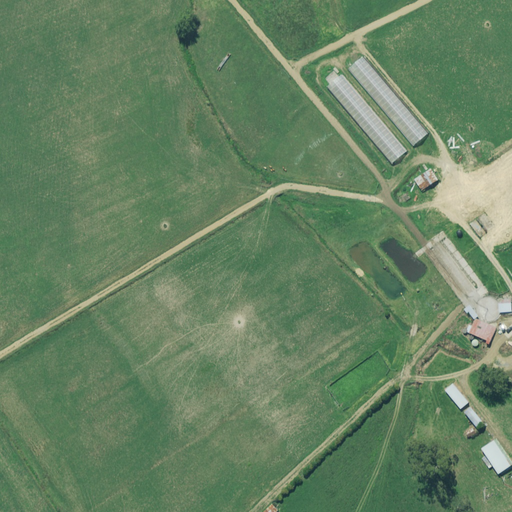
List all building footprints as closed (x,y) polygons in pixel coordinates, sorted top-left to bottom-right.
[(347,66),(409,141),(425,127),(363,53),(347,66)] [(387,161),(401,149),(340,73),(325,85),(387,161)] [(470,165),(463,156),(460,158),(466,167),(470,165)] [(459,159),(455,161),(461,170),(465,168),(459,159)] [(439,180),(431,169),(415,180),(422,191),(439,180)] [(511,312),(511,306),(511,303),(500,304),(500,313),(511,312)] [(471,306),(465,310),(468,314),(470,313),(475,319),(479,316),(471,306)] [(498,328),(477,319),(470,333),(488,341),(487,343),(491,345),(498,328)] [(469,403),(454,384),(446,391),(461,410),(469,403)] [(484,423),(471,408),(465,413),(478,428),(484,423)] [(473,429),(466,432),(470,439),(476,435),(473,429)] [(511,466),(495,441),(482,449),(499,474),(511,466)]
